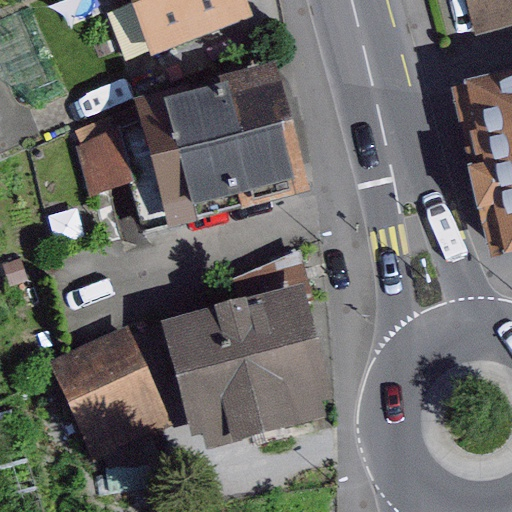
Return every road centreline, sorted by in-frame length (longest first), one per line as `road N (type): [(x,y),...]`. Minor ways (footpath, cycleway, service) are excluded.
road 1 (primary): [(392,139),(389,242),(403,370)]
road 2 (primary): [(496,326),(469,290),(445,227),(392,139)]
road 3 (primary): [(392,139),(354,0)]
